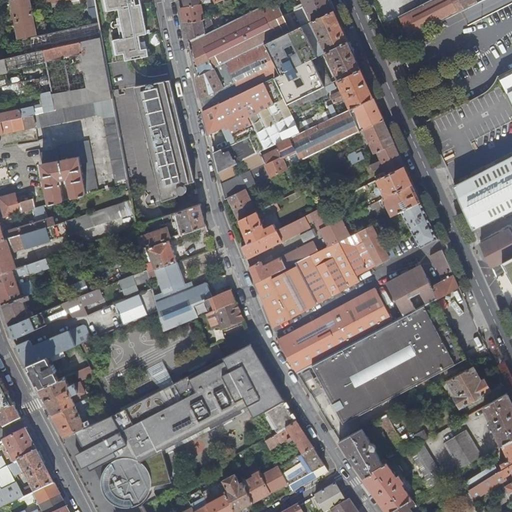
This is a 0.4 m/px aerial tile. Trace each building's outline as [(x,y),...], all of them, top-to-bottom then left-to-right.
[(10,0),(18,40),(37,35),(30,0),(10,0)] [(114,10),(112,0),(103,0),(106,11),(114,10)] [(112,0),(114,10),(118,9),(118,8),(136,5),(134,0),(112,0)] [(272,0),(205,33),(189,41),(198,77),(215,68),(226,63),(249,52),(265,44),(291,31),(277,0),(272,0)] [(312,21),(334,10),(329,0),(301,0),(303,3),(300,5),(300,4),(293,8),(302,26),(312,21)] [(434,0),(401,17),(411,37),(484,0),(434,0)] [(138,4),(136,5),(118,8),(118,9),(120,16),(117,17),(117,21),(121,20),(124,38),(112,40),(115,55),(124,53),(125,60),(148,56),(147,49),(141,50),(139,35),(144,34),(138,4)] [(141,4),(138,4),(144,34),(147,34),(141,4)] [(185,7),(180,8),(183,22),(202,21),(204,20),(201,4),(185,7)] [(338,79),(361,68),(354,54),(348,41),(341,26),(334,10),(312,21),(326,52),(325,52),(330,62),(332,62),(334,68),(336,68),(338,71),(335,72),(338,79)] [(202,21),(183,22),(185,31),(187,42),(189,41),(205,33),(202,21)] [(317,56),(325,52),(326,52),(312,21),(302,26),(316,56),(317,56)] [(21,54),(101,36),(99,22),(37,35),(18,40),(21,54)] [(274,77),(287,104),(321,88),(330,83),(326,75),(320,77),(319,74),(325,71),(317,56),(316,56),(302,26),(291,31),(265,44),(280,74),(274,77)] [(0,71),(46,61),(84,53),(91,89),(52,97),(55,111),(113,98),(109,77),(101,36),(21,54),(0,58),(0,71)] [(204,111),(274,77),(280,74),(265,44),(249,52),(226,63),(232,75),(220,80),(215,68),(198,77),(196,78),(204,111)] [(84,53),(46,61),(51,91),(52,97),(91,89),(84,53)] [(121,76),(129,73),(125,63),(118,66),(121,76)] [(226,63),(215,68),(220,80),(232,75),(226,63)] [(353,107),(374,97),(361,68),(338,79),(338,80),(342,88),(343,87),(344,89),(331,95),(335,103),(347,97),(348,99),(347,100),(351,108),(353,107)] [(511,68),(501,74),(511,95),(511,68)] [(42,93),(51,91),(48,76),(39,79),(42,93)] [(290,137),(300,132),(287,104),(274,77),(204,111),(209,133),(227,124),(236,142),(238,146),(226,151),(224,148),(213,153),(218,172),(225,199),(229,197),(247,189),(251,187),(260,182),(301,161),(290,138),(290,137)] [(26,87),(28,97),(42,93),(39,79),(24,82),(26,87)] [(195,182),(170,80),(155,83),(154,85),(152,84),(150,84),(148,86),(146,84),(135,86),(163,200),(179,196),(178,192),(177,189),(177,186),(180,185),(182,185),(195,182)] [(24,82),(2,87),(4,93),(26,87),(24,82)] [(0,113),(0,122),(55,111),(52,97),(51,91),(42,93),(28,97),(18,99),(20,110),(0,113)] [(384,120),(374,97),(353,107),(355,111),(364,129),(364,130),(384,120)] [(0,134),(35,127),(36,128),(98,115),(104,117),(116,185),(128,182),(119,134),(113,98),(55,111),(0,122),(0,134)] [(353,107),(290,138),(301,161),(364,129),(355,111),(353,107)] [(395,143),(384,120),(364,130),(375,153),(377,152),(395,143)] [(72,197),(98,190),(89,141),(59,146),(61,160),(59,160),(57,149),(40,153),(50,204),(64,200),(61,183),(63,182),(63,179),(66,178),(67,181),(69,181),(72,197)] [(236,142),(224,148),(226,151),(238,146),(236,142)] [(405,166),(395,143),(377,152),(381,160),(369,166),(369,168),(372,167),(374,171),(384,166),(386,171),(380,174),(382,177),(405,166)] [(348,156),(352,164),(365,158),(362,152),(357,154),(355,152),(348,156)] [(511,155),(456,186),(476,230),(511,211),(511,155)] [(413,183),(405,166),(382,177),(378,179),(380,185),(376,187),(375,188),(377,193),(379,193),(383,191),(386,196),(413,183)] [(0,180),(9,179),(7,168),(0,168),(0,180)] [(392,215),(401,210),(404,209),(400,201),(404,199),(408,207),(421,201),(413,183),(386,196),(383,197),(383,198),(392,215)] [(177,189),(178,192),(180,194),(183,195),(186,193),(187,191),(186,188),(184,185),(182,185),(180,185),(178,187),(177,189)] [(247,189),(229,197),(240,221),(258,212),(247,189)] [(0,198),(0,202),(5,217),(36,208),(33,198),(18,202),(15,194),(0,197),(0,198)] [(0,240),(0,274),(17,268),(10,250),(12,249),(14,252),(71,233),(134,213),(131,199),(55,223),(0,240)] [(421,247),(437,238),(421,201),(408,207),(404,209),(401,210),(421,247)] [(281,209),(277,202),(267,207),(271,214),(281,209)] [(206,225),(201,204),(167,215),(169,219),(172,218),(173,222),(179,220),(182,233),(206,225)] [(249,244),(242,247),(247,258),(251,256),(252,257),(261,253),(261,251),(263,250),(264,251),(269,249),(268,248),(310,227),(308,223),(315,220),(328,247),(350,236),(342,218),(330,224),(322,207),(277,230),(249,244)] [(258,212),(240,221),(249,244),(277,230),(274,224),(265,229),(258,212)] [(0,240),(55,223),(52,216),(18,227),(2,232),(0,225),(0,222),(2,222),(0,218),(0,240)] [(146,230),(144,223),(137,226),(139,232),(146,230)] [(381,242),(372,225),(354,234),(350,236),(328,247),(321,250),(296,263),(256,282),(274,327),(360,281),(357,276),(395,255),(386,239),(381,242)] [(142,248),(175,236),(174,233),(168,235),(166,228),(139,237),(142,248)] [(482,244),(494,269),(505,263),(511,259),(511,231),(511,229),(482,244)] [(304,242),(315,237),(312,230),(300,235),(304,242)] [(154,265),(147,268),(148,272),(177,261),(169,241),(148,248),(154,265)] [(291,253),(296,263),(321,250),(317,241),(291,253)] [(391,303),(396,300),(405,316),(423,306),(435,299),(459,287),(442,249),(431,256),(443,280),(432,286),(421,265),(381,286),(391,303)] [(250,267),(256,282),(296,263),(291,253),(264,266),(261,262),(250,267)] [(494,269),(500,283),(511,276),(511,259),(505,263),(494,269)] [(17,268),(0,274),(0,299),(2,306),(22,298),(18,286),(21,285),(20,282),(17,283),(15,276),(30,270),(31,272),(43,268),(40,260),(17,268)] [(177,261),(148,272),(150,278),(158,275),(164,292),(154,295),(156,302),(206,283),(204,277),(192,282),(185,284),(177,261)] [(121,294),(137,290),(134,283),(147,279),(145,270),(116,279),(121,294)] [(206,283),(156,302),(158,310),(159,312),(164,331),(177,326),(198,317),(193,304),(213,296),(212,294),(207,282),(206,283)] [(34,315),(9,326),(10,331),(17,327),(23,324),(26,333),(48,324),(45,317),(59,312),(59,313),(72,308),(73,310),(104,297),(100,288),(84,295),(81,295),(34,315)] [(144,311),(152,308),(149,301),(153,299),(148,289),(137,293),(144,311)] [(236,302),(231,289),(216,295),(215,292),(212,294),(213,296),(193,304),(198,317),(207,313),(215,310),(219,309),(236,302)] [(297,373),(311,365),(393,322),(376,289),(279,340),(280,344),(297,373)] [(22,298),(2,306),(9,326),(34,315),(32,312),(27,314),(23,302),(30,299),(29,295),(22,298)] [(460,348),(435,299),(423,306),(448,354),(460,348)] [(215,310),(207,313),(212,329),(220,326),(221,328),(243,319),(236,302),(219,309),(215,310)] [(448,354),(423,306),(405,316),(393,322),(311,365),(343,425),(466,359),(460,348),(448,354)] [(31,340),(17,346),(27,366),(63,351),(76,345),(70,331),(33,346),(31,340)] [(118,428),(108,417),(64,437),(77,465),(93,457),(98,468),(96,481),(98,491),(101,494),(103,498),(107,499),(113,503),(117,505),(120,511),(144,511),(139,503),(153,494),(153,486),(170,483),(161,451),(160,446),(242,403),(247,412),(250,417),(284,400),(247,337),(218,354),(220,359),(185,376),(192,388),(118,428)] [(63,351),(27,366),(39,389),(60,379),(56,372),(57,371),(54,365),(53,365),(51,363),(66,356),(63,351)] [(482,380),(474,366),(448,380),(457,396),(454,397),(460,408),(491,390),(485,378),(482,380)] [(85,377),(81,369),(75,372),(76,372),(70,375),(73,382),(85,377)] [(60,379),(39,389),(52,415),(75,404),(73,398),(85,393),(83,387),(77,389),(75,384),(70,386),(65,377),(60,379)] [(0,398),(9,395),(0,378),(0,398)] [(502,444),(511,438),(511,403),(507,393),(484,407),(491,421),(488,422),(492,430),(495,429),(501,445),(502,444)] [(0,413),(14,407),(9,395),(0,398),(0,413)] [(86,402),(85,400),(75,404),(52,415),(64,437),(72,433),(75,431),(77,431),(102,419),(99,415),(97,416),(97,414),(93,415),(94,418),(89,420),(86,413),(80,415),(77,407),(86,402)] [(296,420),(284,400),(265,411),(278,432),(296,420)] [(21,419),(14,407),(0,413),(0,424),(3,429),(21,419)] [(381,418),(401,455),(409,450),(419,444),(414,436),(409,439),(406,434),(400,437),(388,414),(381,418)] [(313,447),(296,420),(278,432),(266,439),(273,454),(278,452),(275,447),(293,436),(303,453),(313,447)] [(350,458),(364,476),(384,465),(375,450),(376,448),(376,446),(375,445),(374,444),(372,444),(363,428),(340,442),(350,458)] [(26,429),(3,442),(7,450),(4,452),(7,459),(11,457),(14,463),(38,451),(26,429)] [(419,444),(429,439),(424,430),(414,436),(419,444)] [(460,470),(482,456),(466,430),(444,443),(460,470)] [(504,469),(511,464),(511,438),(502,444),(509,459),(501,464),(504,469)] [(410,453),(431,487),(444,479),(424,445),(410,453)] [(329,471),(313,447),(303,453),(280,467),(289,483),(289,482),(294,491),(329,471)] [(38,451),(14,463),(8,466),(13,476),(23,472),(34,493),(55,484),(38,451)] [(262,474),(271,492),(289,483),(280,467),(278,463),(275,465),(276,467),(262,474)] [(364,476),(389,511),(412,498),(402,484),(404,483),(399,475),(396,477),(387,463),(384,465),(364,476)] [(511,464),(504,469),(499,472),(470,490),(474,499),(510,477),(508,474),(510,472),(511,470),(511,471),(511,481),(507,485),(508,487),(502,490),(505,494),(511,489),(511,464)] [(470,490),(499,472),(495,465),(464,484),(469,491),(470,490)] [(0,470),(0,490),(17,482),(13,476),(8,466),(6,467),(0,470)] [(247,479),(243,481),(253,502),(271,492),(262,474),(261,474),(259,470),(253,473),(255,478),(248,481),(247,479)] [(253,502),(243,481),(240,483),(235,473),(223,480),(226,486),(227,485),(229,489),(225,491),(226,493),(236,511),(253,502)] [(469,491),(464,484),(462,480),(457,483),(464,494),(469,491)] [(0,508),(17,500),(18,501),(25,498),(21,490),(17,482),(0,490),(0,508)] [(60,495),(55,484),(34,493),(40,505),(60,495)] [(316,496),(325,511),(327,511),(346,501),(336,484),(316,496)] [(25,498),(32,494),(28,486),(21,490),(25,498)] [(234,511),(236,511),(226,493),(220,497),(219,494),(216,495),(218,498),(214,500),(208,489),(202,492),(205,498),(211,511),(234,511)] [(511,500),(511,489),(505,494),(497,499),(501,505),(509,499),(511,501),(511,500)] [(474,499),(470,490),(469,491),(464,494),(457,498),(463,511),(480,511),(479,510),(476,503),(474,499)] [(202,492),(201,491),(188,498),(190,502),(191,504),(205,498),(202,492)] [(188,498),(185,493),(177,497),(181,506),(190,502),(188,498)] [(25,511),(56,511),(66,507),(60,495),(40,505),(43,510),(39,511),(37,511),(25,511)] [(195,511),(211,511),(205,498),(191,504),(192,507),(195,511)] [(389,511),(388,511),(413,511),(410,508),(416,504),(412,498),(389,511)] [(358,511),(349,500),(346,501),(327,511),(358,511)]
